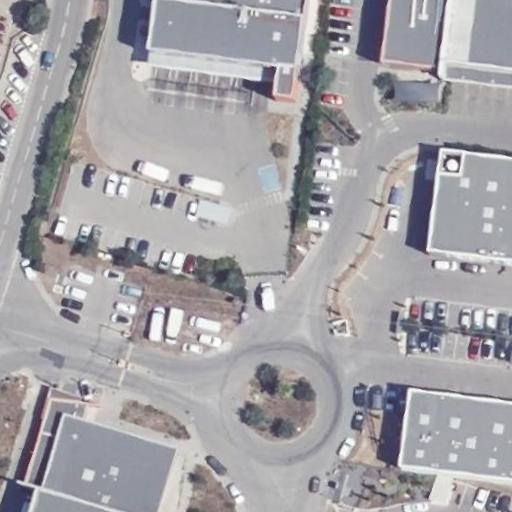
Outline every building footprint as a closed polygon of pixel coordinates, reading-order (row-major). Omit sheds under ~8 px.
[(159,0),(152,55),(281,72),(280,86),(277,101),(297,104),(310,0),(159,0)] [(511,0),(393,0),(384,72),(443,80),(442,87),(446,87),(448,72),(511,80),(511,0)] [(280,86),(281,72),(152,55),(150,69),(280,86)] [(511,80),(448,72),(446,87),(464,90),(511,96),(511,80)] [(511,158),(442,149),(429,253),(511,263),(511,158)] [(204,200),(201,211),(228,220),(232,208),(204,200)] [(511,402),(408,388),(397,468),(511,484),(511,402)] [(158,511),(180,449),(84,423),(90,405),(103,407),(102,402),(52,389),(52,398),(46,415),(42,428),(23,485),(20,484),(19,486),(38,492),(31,511),(158,511)]
